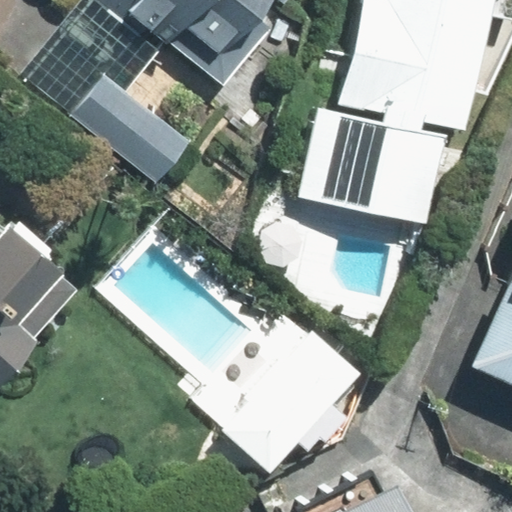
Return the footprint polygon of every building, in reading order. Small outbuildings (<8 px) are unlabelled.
[(110,0),(220,79),(278,0),(110,0)] [(461,123),(484,0),(354,0),(335,103),(314,99),(297,190),(424,215),(442,120),(461,123)] [(158,173),(186,137),(97,67),(69,103),(158,173)] [(0,205),(0,344),(69,264),(0,205)] [(511,245),(465,355),(511,375),(511,245)] [(412,511),(388,463),(293,511),(412,511)]
